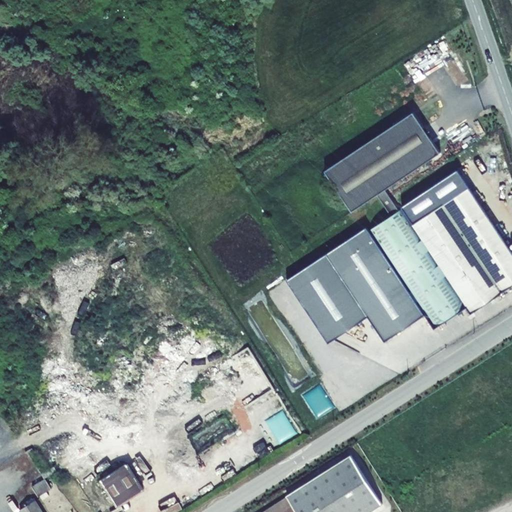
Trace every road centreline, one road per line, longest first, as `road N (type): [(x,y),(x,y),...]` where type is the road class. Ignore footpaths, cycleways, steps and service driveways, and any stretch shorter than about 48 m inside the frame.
road 1 (unclassified): [(218,511),(511,325)]
road 2 (tertiary): [(511,114),(472,0)]
